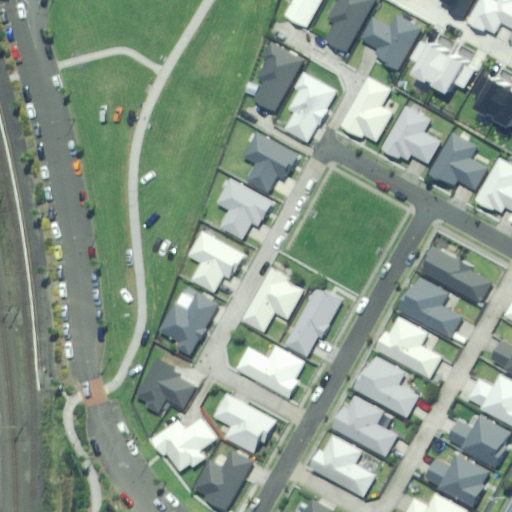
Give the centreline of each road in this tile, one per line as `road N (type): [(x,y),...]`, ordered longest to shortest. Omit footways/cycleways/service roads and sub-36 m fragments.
road 1 (unclassified): [(158,511),(129,476),(93,391),(68,187),(36,48)]
road 2 (residential): [(325,146),(204,364),(306,428)]
road 3 (residential): [(382,511),(511,281)]
road 4 (residential): [(306,428),(430,204)]
road 5 (unknown): [(402,0),(511,61)]
